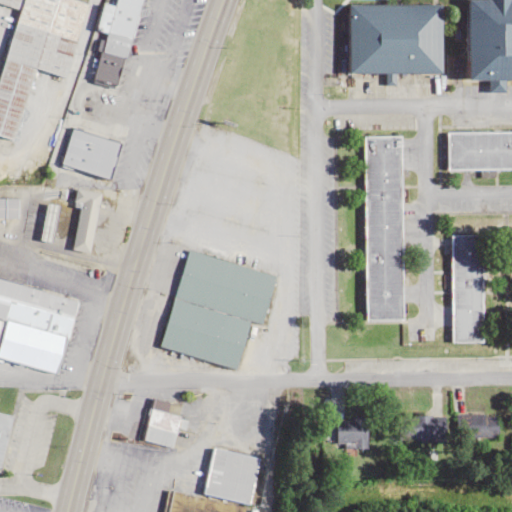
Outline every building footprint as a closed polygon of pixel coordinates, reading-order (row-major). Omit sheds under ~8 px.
[(0,64),(0,135),(13,139),(32,67),(65,76),(85,0),(0,0),(0,4),(15,8),(0,64)] [(139,0),(101,0),(95,30),(103,31),(98,52),(125,59),(139,0)] [(511,77),(503,77),(503,91),(486,91),(486,77),(466,77),(466,0),(511,0),(511,77)] [(346,2),(439,2),(439,71),(346,71),(346,2)] [(278,51),(258,44),(251,63),(271,71),(278,51)] [(254,92),(272,98),(279,77),(261,72),(254,92)] [(444,131),(511,130),(511,166),(445,167),(444,131)] [(361,135),(399,135),(401,319),(363,319),(361,135)] [(247,229),(263,179),(213,164),(197,213),(247,229)] [(78,206),(69,248),(86,252),(99,193),(75,187),(71,205),(78,206)] [(16,198),(0,197),(0,216),(16,217),(16,198)] [(37,237),(49,241),(58,205),(46,202),(37,237)] [(448,233),(480,233),(481,342),(450,342),(448,233)] [(184,250),(158,347),(235,368),(248,320),(261,323),(274,273),(184,250)] [(75,299),(0,280),(0,358),(56,373),(75,299)] [(141,440),(170,447),(177,417),(164,414),(167,401),(150,397),(141,440)] [(0,463),(10,414),(0,411),(0,463)] [(496,434),(496,414),(456,414),(456,434),(496,434)] [(443,441),(443,415),(408,415),(408,441),(443,441)] [(366,416),(340,416),(340,445),(366,445),(366,416)] [(244,511),(254,456),(209,448),(200,495),(164,489),(159,511),(244,511)]
